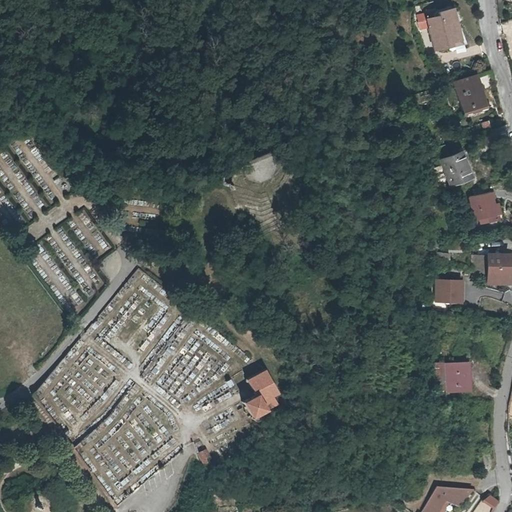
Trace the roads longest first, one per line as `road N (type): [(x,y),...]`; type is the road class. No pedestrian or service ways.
road 1 (unclassified): [(0,403),(25,391),(130,265),(120,246)]
road 2 (residential): [(497,511),(504,493),(497,422),(511,356)]
